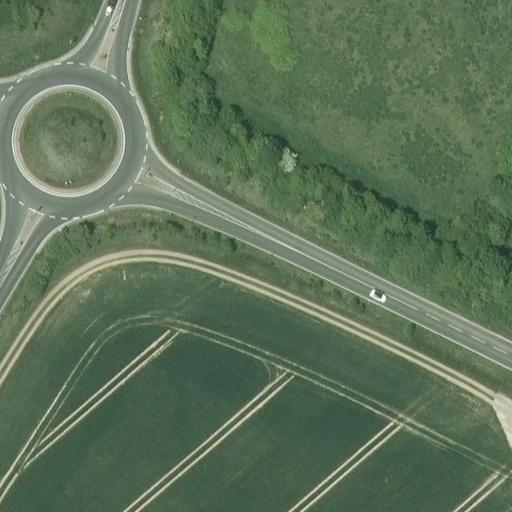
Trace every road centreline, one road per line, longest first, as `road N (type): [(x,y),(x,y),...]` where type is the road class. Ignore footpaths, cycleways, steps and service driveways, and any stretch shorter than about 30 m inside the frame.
road 1 (track): [(0,375),(58,287),(97,263),(134,257),(242,283),(511,412)]
road 2 (tertiary): [(119,166),(511,357)]
